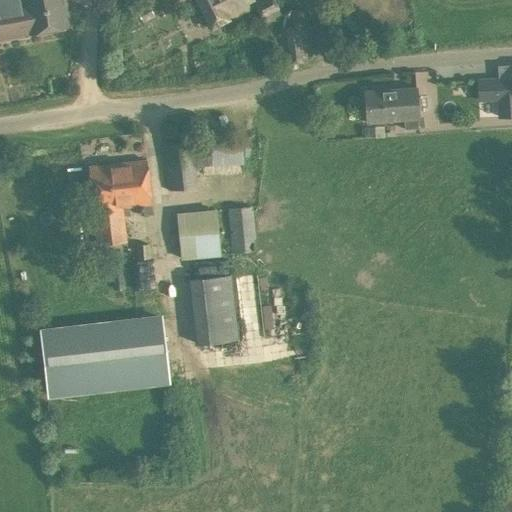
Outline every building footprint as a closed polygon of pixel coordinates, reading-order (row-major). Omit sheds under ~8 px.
[(0,0),(0,39),(27,34),(70,26),(64,0),(0,0)] [(194,0),(211,30),(255,5),(266,26),(274,22),(280,65),(312,61),(305,8),(280,11),(273,0),(194,0)] [(115,32),(125,28),(121,19),(112,23),(115,32)] [(511,63),(498,65),(498,77),(478,78),(479,99),(498,99),(499,116),(511,115),(511,63)] [(367,124),(418,119),(415,87),(364,91),(367,124)] [(196,188),(194,169),(192,146),(191,142),(165,145),(170,190),(196,188)] [(240,144),(192,146),(194,169),(212,168),(212,166),(241,164),(240,144)] [(151,203),(147,159),(88,166),(96,244),(124,241),(120,207),(151,203)] [(252,210),(251,206),(227,208),(232,253),(257,251),(253,210),(252,210)] [(220,256),(215,210),(177,213),(182,260),(220,256)] [(150,258),(148,245),(137,246),(138,259),(150,258)] [(125,290),(124,274),(111,276),(112,291),(125,290)] [(238,340),(231,274),(189,279),(196,345),(238,340)] [(40,332),(47,394),(168,380),(161,318),(40,332)]
